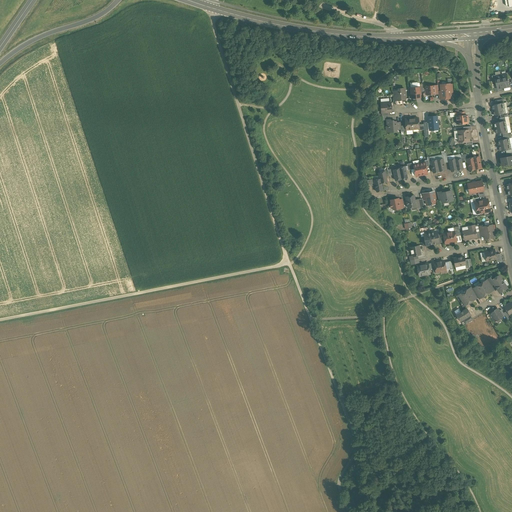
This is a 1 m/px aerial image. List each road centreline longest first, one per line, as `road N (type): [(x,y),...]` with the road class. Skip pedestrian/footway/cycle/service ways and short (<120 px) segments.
road 1 (track): [(0,320),(288,263)]
road 2 (secondary): [(420,37),(287,27),(186,0)]
road 3 (track): [(383,311),(415,422),(481,511)]
road 4 (track): [(511,261),(368,316),(311,320)]
road 5 (track): [(311,320),(361,446),(340,490),(348,511)]
road 6 (track): [(238,105),(288,263)]
road 7 (track): [(403,282),(442,323),(460,363),(511,397)]
road 8 (primary): [(0,64),(118,0)]
